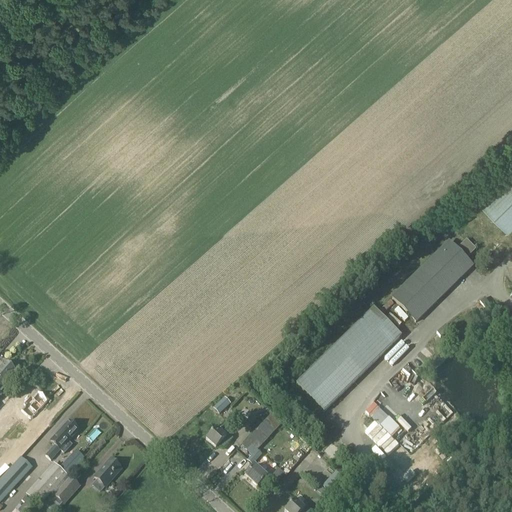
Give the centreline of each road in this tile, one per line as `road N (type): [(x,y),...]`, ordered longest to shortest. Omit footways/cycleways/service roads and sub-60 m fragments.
road 1 (tertiary): [(223,511),(0,307)]
road 2 (unknown): [(489,268),(339,426)]
road 3 (unknown): [(427,511),(339,426)]
